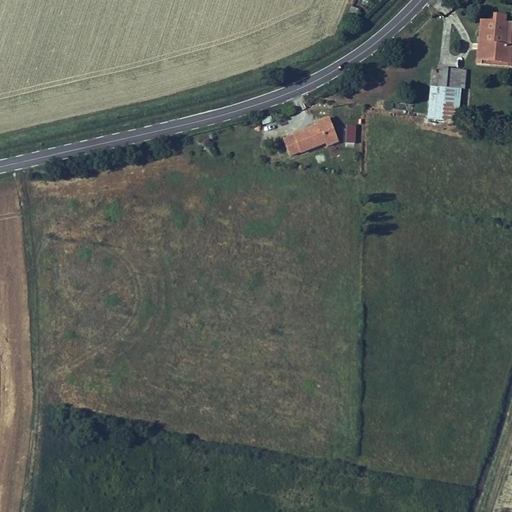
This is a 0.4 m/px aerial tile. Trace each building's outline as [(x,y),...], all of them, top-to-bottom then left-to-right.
[(348,0),(346,7),(353,10),(356,0),(348,0)] [(488,17),(483,55),(511,57),(511,40),(509,40),(511,18),(488,17)] [(444,62),(438,113),(445,114),(449,82),(460,83),(457,115),(462,116),(468,65),(444,62)] [(320,121),(297,130),(304,149),(329,140),(330,143),(341,139),(332,114),(323,118),(320,121)] [(350,122),(349,139),(358,140),(360,123),(350,122)] [(337,144),(328,145),(329,155),(338,154),(337,144)]
